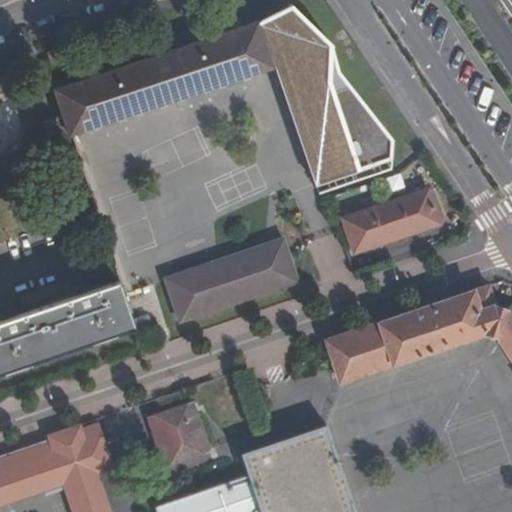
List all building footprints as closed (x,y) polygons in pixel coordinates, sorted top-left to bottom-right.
[(282,6),(256,23),(274,66),(314,182),(386,156),(387,140),(332,71),(324,42),(282,6)] [(256,23),(53,90),(62,115),(68,134),(274,66),(256,23)] [(49,141),(68,134),(62,115),(43,122),(49,141)] [(439,224),(427,190),(342,218),(346,230),(354,254),(439,224)] [(298,282),(284,239),(163,279),(178,323),(298,282)] [(0,372),(131,327),(117,282),(87,293),(83,284),(72,288),(73,297),(13,318),(10,309),(0,312),(0,320),(1,323),(0,323),(0,372)] [(494,306),(488,287),(326,341),(334,364),(339,381),(485,333),(497,338),(511,361),(511,306),(506,310),(500,308),(494,306)] [(266,305),(268,321),(297,318),(295,302),(266,305)] [(159,431),(162,442),(200,426),(193,405),(147,421),(152,434),(159,431)] [(0,505),(62,484),(109,464),(96,427),(82,431),(80,425),(46,436),(48,443),(0,459),(0,505)] [(208,451),(200,426),(162,442),(165,450),(158,453),(163,467),(208,451)] [(354,511),(326,426),(275,443),(297,509),(299,511),(354,511)] [(259,511),(261,511),(287,511),(297,509),(275,443),(242,454),(252,484),(244,487),(242,481),(157,510),(157,511),(109,511),(96,472),(110,467),(109,464),(62,484),(71,511),(259,511)]
